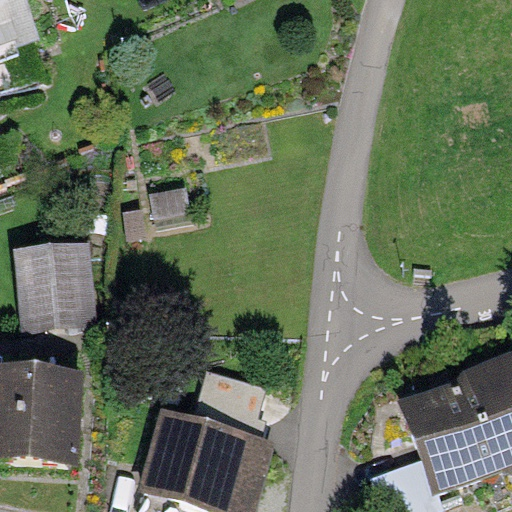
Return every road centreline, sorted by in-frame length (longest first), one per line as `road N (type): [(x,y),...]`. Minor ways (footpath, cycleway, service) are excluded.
road 1 (residential): [(347,329),(338,255),(389,0)]
road 2 (residential): [(310,511),(326,379),(347,329)]
road 3 (residential): [(347,329),(511,298)]
